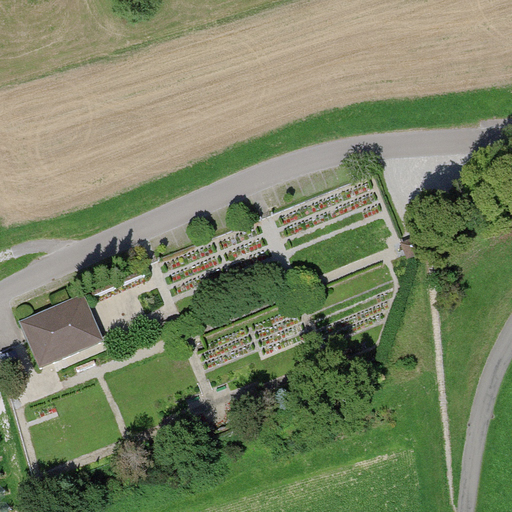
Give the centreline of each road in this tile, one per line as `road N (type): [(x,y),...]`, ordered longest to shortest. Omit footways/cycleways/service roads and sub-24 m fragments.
road 1 (unclassified): [(0,293),(203,199),(328,155),(511,139)]
road 2 (unclassified): [(511,350),(487,413),(469,511)]
